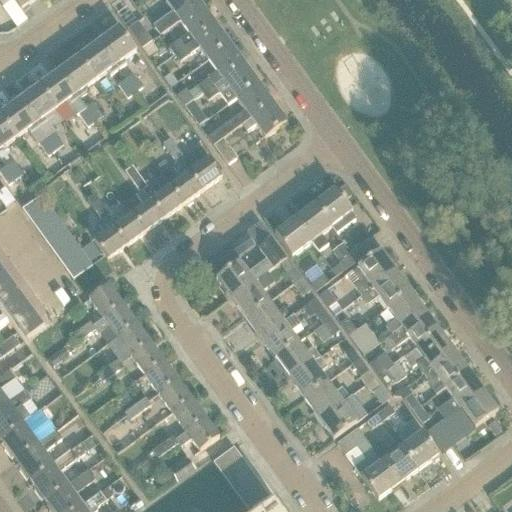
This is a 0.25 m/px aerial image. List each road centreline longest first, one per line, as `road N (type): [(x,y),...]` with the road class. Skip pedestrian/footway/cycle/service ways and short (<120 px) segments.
road 1 (residential): [(324,511),(155,281),(333,144)]
road 2 (unclassified): [(511,384),(333,144)]
road 3 (unclassified): [(333,144),(233,0)]
